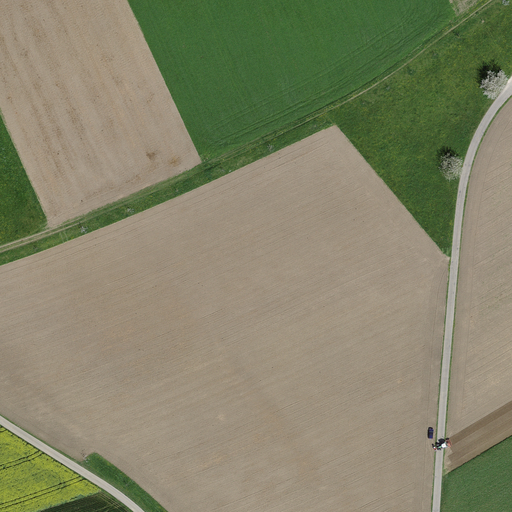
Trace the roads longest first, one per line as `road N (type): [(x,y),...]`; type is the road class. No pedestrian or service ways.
road 1 (track): [(0,250),(306,118),(394,71),(493,0)]
road 2 (unclassified): [(511,85),(481,130),(467,174),(434,511)]
road 3 (unclassified): [(137,511),(0,424)]
